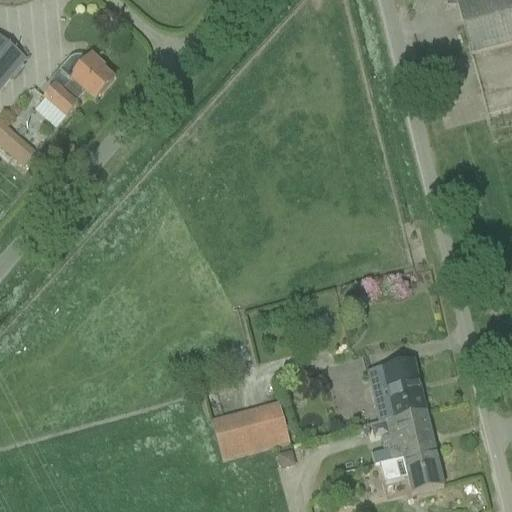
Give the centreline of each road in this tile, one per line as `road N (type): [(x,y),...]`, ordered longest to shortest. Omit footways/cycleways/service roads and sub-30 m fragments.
road 1 (unclassified): [(509,511),(385,0)]
road 2 (unclassified): [(0,267),(237,0)]
